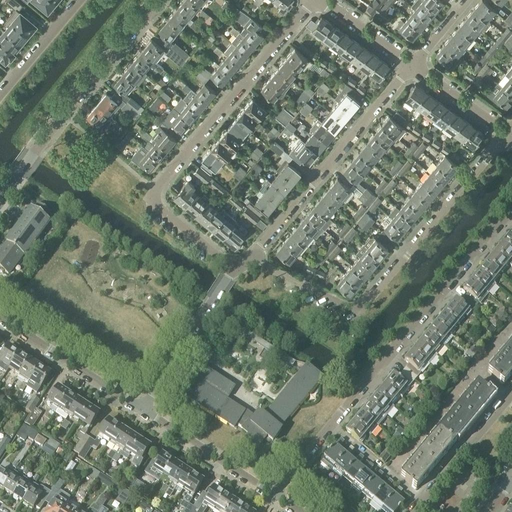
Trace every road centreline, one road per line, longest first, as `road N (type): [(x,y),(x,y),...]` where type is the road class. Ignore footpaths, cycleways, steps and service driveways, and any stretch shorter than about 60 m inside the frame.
road 1 (residential): [(312,0),(155,189),(157,204),(236,270)]
road 2 (residential): [(505,134),(355,311),(251,258)]
road 3 (residential): [(330,424),(511,209)]
road 4 (residential): [(0,201),(157,0)]
road 5 (residential): [(251,258),(410,66)]
road 6 (residential): [(141,411),(236,270)]
road 7 (residential): [(141,411),(0,319)]
road 8 (residential): [(274,499),(141,411)]
road 9 (residential): [(511,393),(422,502)]
road 10 (residential): [(81,0),(0,95)]
road 11 (residential): [(422,502),(330,424)]
